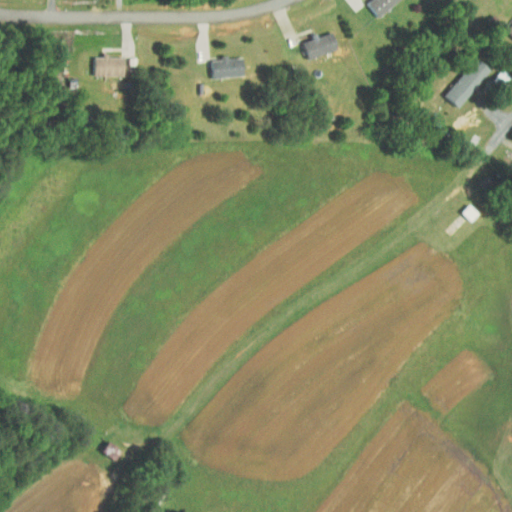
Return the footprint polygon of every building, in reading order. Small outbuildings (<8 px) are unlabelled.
[(382,0),(357,0),(368,12),(382,0)] [(511,12),(497,27),(511,41),(511,40),(511,12)] [(326,46),(322,27),(301,32),(302,34),(293,36),(297,52),(326,46)] [(84,70),(114,71),(115,52),(84,52),(84,70)] [(233,52),(210,52),(210,55),(201,55),(202,72),(234,72),(233,52)] [(481,66),(467,53),(433,89),(447,103),(481,66)] [(511,455),(502,465),(511,476),(511,455)]
